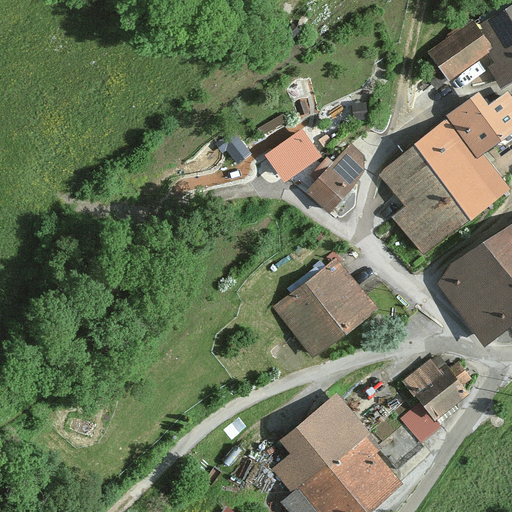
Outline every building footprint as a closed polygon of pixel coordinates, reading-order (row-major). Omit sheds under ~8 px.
[(511,78),(511,7),(479,28),(480,29),(494,50),(495,53),(489,57),(494,64),(487,69),(498,87),(511,78)] [(449,82),(494,50),(480,29),(474,21),(428,52),(449,82)] [(447,116),(451,122),(478,159),(485,154),(511,134),(511,97),(508,92),(489,105),(480,93),(447,116)] [(451,122),(381,176),(407,209),(394,219),(425,258),(511,189),(511,188),(485,154),(478,159),(451,122)] [(304,130),(265,156),(284,184),(323,158),(304,130)] [(351,143),(305,193),(330,215),(365,171),(363,156),(351,143)] [(438,284),(484,348),(511,326),(511,227),(451,263),(438,284)] [(336,258),(274,308),(318,361),(379,312),(336,258)] [(431,352),(399,380),(433,420),(466,392),(431,352)] [(272,470),(293,496),(367,434),(371,433),(339,393),(278,440),(290,456),(272,470)] [(382,451),(367,434),(293,496),(286,502),(294,511),(368,511),(403,483),(379,454),(382,451)]
